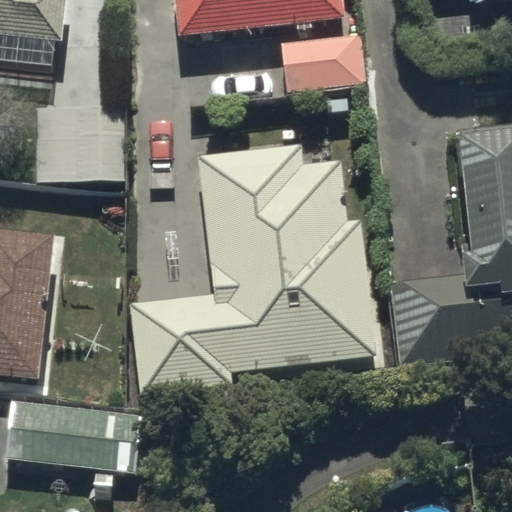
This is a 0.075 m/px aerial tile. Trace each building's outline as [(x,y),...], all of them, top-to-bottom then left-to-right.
[(0,0),(0,41),(62,47),(67,0),(0,0)] [(347,22),(343,0),(170,0),(178,47),(347,22)] [(511,4),(511,0),(469,0),(470,10),(511,4)] [(359,40),(280,50),(287,100),(366,89),(359,40)] [(121,187),(122,115),(35,113),(34,186),(121,187)] [(511,131),(458,137),(473,266),(459,267),(461,282),(392,290),(401,375),(482,366),(479,343),(511,338),(511,131)] [(302,150),(199,163),(216,300),(127,311),(138,399),(231,387),(230,379),(378,360),(362,228),(348,229),(340,166),(305,170),(302,150)] [(0,381),(38,386),(54,241),(0,234),(0,381)] [(140,418),(10,407),(5,463),(126,474),(128,449),(137,450),(140,418)]
